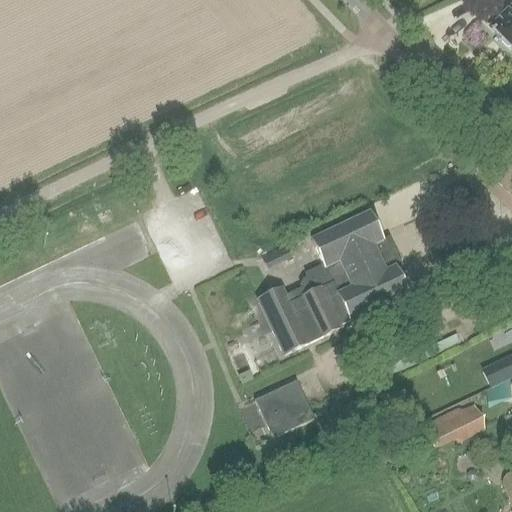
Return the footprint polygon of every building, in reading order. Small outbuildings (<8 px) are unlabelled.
[(511,8),(491,29),(511,50),(511,8)] [(285,298),(282,291),(258,302),(284,357),(341,330),(340,328),(350,324),(351,325),(408,298),(395,270),(401,268),(387,240),(382,242),(369,215),(311,242),(323,268),(306,276),(311,286),(285,298)] [(287,248),(262,259),(268,272),(293,260),(287,248)] [(511,359),(502,365),(510,381),(511,380),(511,359)] [(248,376),(240,380),(243,385),(251,381),(248,376)] [(295,383),(254,402),(272,440),(313,421),(295,383)] [(475,404),(423,428),(436,454),(487,431),(475,404)]
